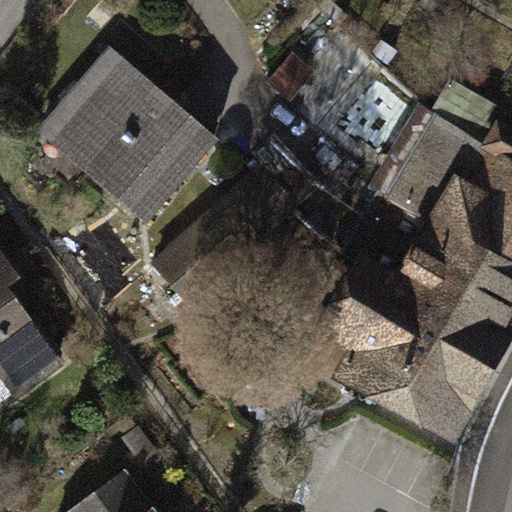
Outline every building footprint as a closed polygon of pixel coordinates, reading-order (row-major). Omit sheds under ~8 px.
[(196,142),(95,52),(21,135),(122,225),(196,142)] [(511,306),(511,117),(469,191),(426,169),(373,261),(342,250),(274,372),(427,453),(511,306)] [(273,148),(148,256),(184,297),(309,189),(273,148)] [(0,412),(64,368),(0,276),(0,412)] [(146,511),(115,469),(56,511),(146,511)]
